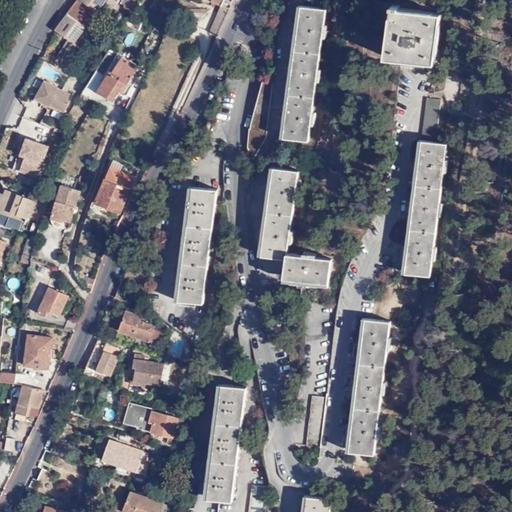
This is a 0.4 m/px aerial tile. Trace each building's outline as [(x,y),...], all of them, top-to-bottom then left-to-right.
[(84,27),(96,11),(80,0),(77,0),(67,13),(84,27)] [(104,0),(80,0),(96,11),(104,0)] [(131,9),(135,0),(128,0),(126,6),(131,9)] [(220,5),(229,9),(232,0),(211,0),(211,1),(220,5)] [(443,12),(391,4),(383,58),(409,62),(435,65),(443,12)] [(208,32),(216,36),(229,9),(220,5),(208,32)] [(326,10),(301,7),(298,31),(292,73),(287,115),(284,139),(309,142),(326,10)] [(74,43),(84,27),(67,13),(54,30),(55,31),(68,40),(56,57),(63,62),(75,45),(74,43)] [(123,90),(138,64),(123,55),(118,63),(116,61),(99,90),(113,99),(120,89),(123,90)] [(273,81),(262,79),(249,128),(246,157),(254,161),(265,136),(273,81)] [(73,96),(45,80),(35,98),(50,106),(51,105),(64,113),(73,96)] [(441,100),(429,99),(420,163),(414,206),(408,248),(405,272),(432,276),(450,144),(436,142),(441,100)] [(46,139),(50,128),(22,118),(18,128),(46,139)] [(48,147),(27,138),(23,149),(20,148),(11,170),(15,171),(16,169),(36,177),(48,147)] [(106,180),(130,190),(135,178),(111,168),(106,180)] [(295,171),(271,168),(268,191),(264,228),(260,257),(285,260),(283,278),(304,281),(327,284),(330,258),(285,253),(295,171)] [(121,211),(130,190),(106,180),(97,202),(121,211)] [(71,223),(81,192),(61,186),(51,217),(71,223)] [(215,190),(190,187),(188,208),(184,243),(179,280),(177,300),(202,303),(215,190)] [(2,189),(0,194),(4,196),(0,208),(0,213),(10,218),(12,214),(27,219),(34,201),(2,189)] [(26,223),(27,219),(12,214),(10,218),(26,223)] [(30,265),(31,261),(36,241),(28,238),(21,261),(30,265)] [(0,263),(8,243),(0,239),(0,263)] [(125,274),(140,281),(145,269),(130,262),(125,274)] [(133,293),(120,282),(113,300),(128,305),(133,293)] [(271,286),(258,291),(262,299),(274,294),(271,286)] [(60,314),(68,296),(51,288),(39,312),(48,317),(50,314),(55,316),(56,313),(60,314)] [(142,317),(126,311),(119,331),(158,345),(159,345),(164,333),(154,329),(155,326),(141,321),(142,317)] [(392,320),(368,317),(365,340),(359,386),(354,425),(351,448),(374,452),(392,320)] [(49,369),(53,339),(28,335),(24,366),(49,369)] [(121,346),(98,338),(88,365),(112,374),(121,346)] [(191,348),(184,346),(180,360),(187,362),(191,348)] [(146,358),(135,356),(133,372),(135,372),(134,379),(159,384),(162,364),(146,362),(146,358)] [(0,380),(0,381),(15,384),(16,373),(2,371),(0,380)] [(84,373),(80,382),(91,386),(95,377),(84,373)] [(39,408),(44,390),(15,384),(14,389),(23,391),(18,413),(26,415),(28,405),(39,408)] [(245,387),(222,384),(219,405),(214,442),(210,476),(207,496),(231,499),(245,387)] [(328,396),(314,394),(307,443),(321,445),(328,396)] [(172,439),(178,420),(178,419),(130,404),(124,421),(139,426),(139,428),(172,439)] [(186,421),(187,411),(179,408),(178,419),(178,420),(186,421)] [(16,438),(9,436),(8,448),(15,449),(16,438)] [(55,438),(49,450),(65,456),(69,443),(55,438)] [(103,460),(116,464),(135,471),(142,452),(137,450),(110,442),(103,460)] [(125,478),(145,486),(150,448),(139,444),(137,450),(142,452),(135,471),(116,464),(115,470),(126,475),(125,478)] [(174,459),(157,458),(156,468),(173,470),(174,459)] [(59,472),(43,466),(39,479),(54,484),(59,472)] [(265,511),(268,487),(253,485),(249,511),(265,511)] [(159,511),(163,502),(130,491),(124,509),(132,511),(159,511)] [(330,511),(332,498),(309,495),(306,511),(330,511)]
